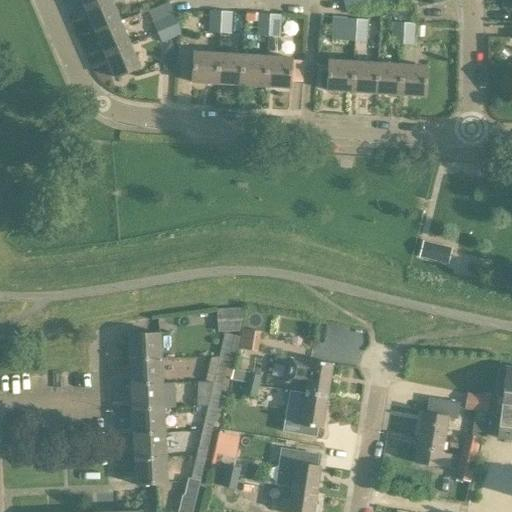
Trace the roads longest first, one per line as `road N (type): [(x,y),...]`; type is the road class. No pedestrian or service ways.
road 1 (residential): [(459,129),(158,120),(112,110),(79,87),(44,0)]
road 2 (residential): [(357,511),(380,364)]
road 3 (residential): [(459,129),(472,54),(468,0)]
